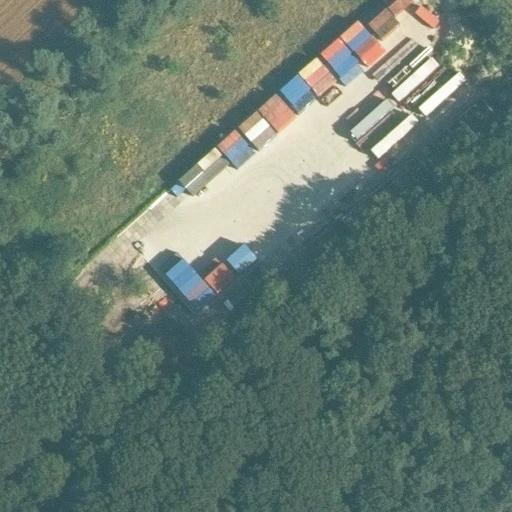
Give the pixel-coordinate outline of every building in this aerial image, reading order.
[(336,57),(329,49),(311,64),(318,72),(336,57)] [(482,99),(342,221),(368,252),(509,130),(482,99)] [(263,130),(95,280),(112,301),(157,264),(155,262),(252,176),(256,173),(263,180),(261,181),(269,190),(271,189),(272,190),(287,209),(286,210),(291,216),(287,220),(312,249),(306,258),(313,263),(319,254),(315,251),(323,245),(319,242),(327,235),(330,238),(336,233),(333,230),(340,224),(316,195),(317,194),(299,174),(308,166),(302,160),(294,168),(288,161),(305,146),(288,127),(272,141),(263,130)] [(270,299),(241,324),(256,341),(285,316),(270,299)] [(88,347),(67,323),(12,373),(33,396),(88,347)] [(141,356),(157,340),(147,329),(130,346),(141,356)] [(98,358),(26,423),(58,459),(131,394),(98,358)] [(140,421),(122,435),(133,448),(151,434),(140,421)] [(374,511),(354,492),(333,511),(374,511)] [(10,511),(0,494),(0,511),(10,511)]
